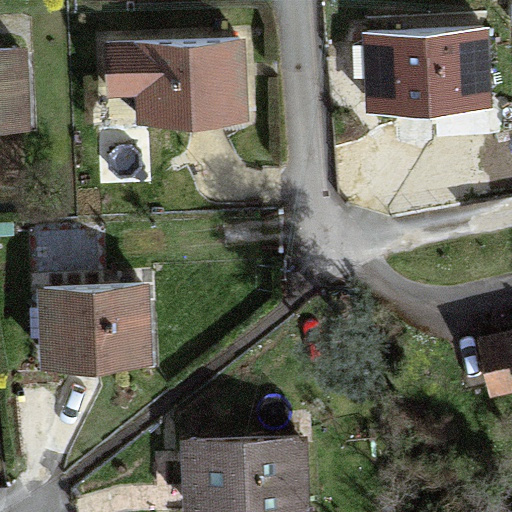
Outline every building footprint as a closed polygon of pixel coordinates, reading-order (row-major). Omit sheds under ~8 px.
[(371,70),(372,100),(483,95),(480,25),(369,30),(369,38),(371,70)] [(106,41),(108,84),(142,83),(143,110),(239,106),(236,36),(106,41)] [(352,71),(371,70),(369,38),(351,39),(352,71)] [(19,46),(0,46),(0,116),(22,116),(19,46)] [(46,331),(47,354),(143,350),(140,280),(44,284),(45,301),(46,331)] [(29,331),(46,331),(45,301),(28,302),(29,331)] [(511,327),(481,335),(491,382),(511,377),(511,327)] [(299,432),(188,437),(190,507),(301,502),(299,432)]
